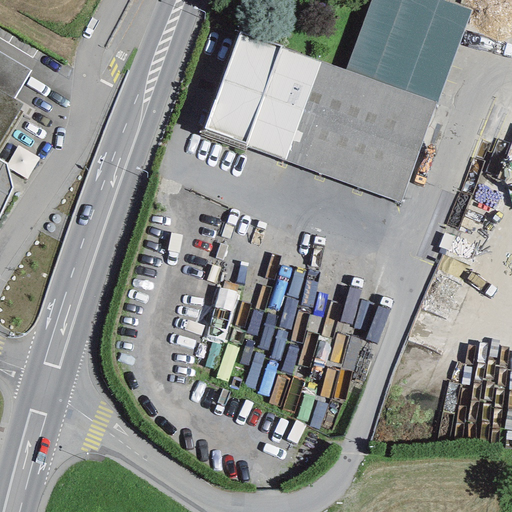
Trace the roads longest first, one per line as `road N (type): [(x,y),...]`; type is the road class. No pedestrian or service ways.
road 1 (secondary): [(177,0),(117,155),(43,391)]
road 2 (unclassified): [(0,253),(74,133),(89,54),(113,0)]
road 3 (secondary): [(43,391),(10,511)]
